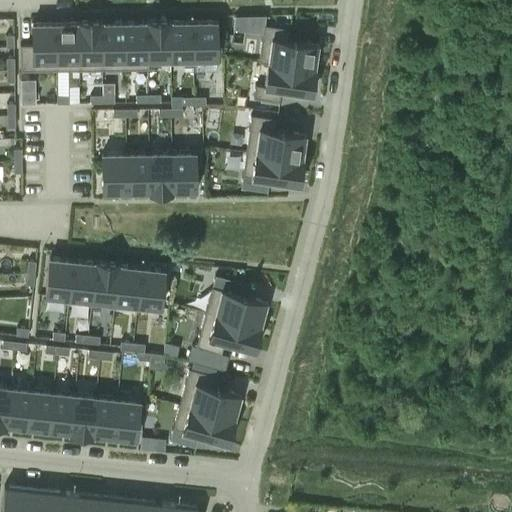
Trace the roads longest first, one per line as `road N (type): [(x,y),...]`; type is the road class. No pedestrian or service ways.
road 1 (residential): [(248,483),(325,197),(354,0)]
road 2 (residential): [(0,456),(248,483)]
